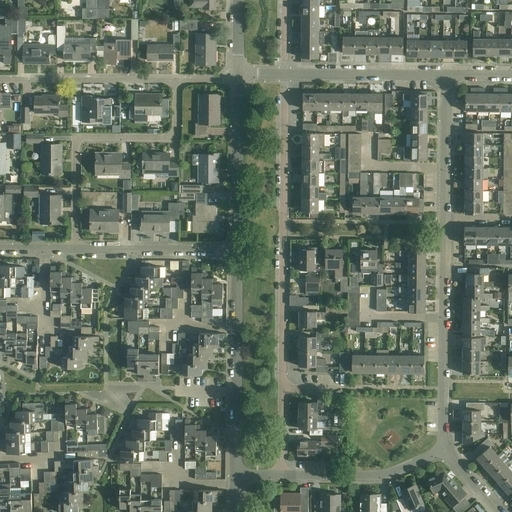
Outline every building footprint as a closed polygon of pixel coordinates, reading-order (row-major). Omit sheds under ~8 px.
[(28,7),(24,7),(23,0),(17,0),(18,7),(18,18),(28,18),(28,7)] [(86,0),(87,9),(83,9),(83,19),(97,19),(97,9),(98,9),(97,0),(86,0)] [(110,9),(106,9),(106,0),(98,0),(99,9),(98,9),(97,9),(97,19),(110,19),(110,9)] [(190,0),(190,7),(203,7),(203,10),(216,10),(216,0),(190,0)] [(319,19),(320,6),(301,5),(301,18),(319,19)] [(8,9),(0,8),(0,17),(8,18),(8,9)] [(319,32),(319,19),(301,18),(300,31),(319,32)] [(0,56),(3,56),(3,63),(11,63),(11,56),(11,55),(11,46),(11,34),(18,34),(18,19),(5,19),(5,24),(0,23),(0,56)] [(26,19),(18,19),(18,34),(18,52),(23,52),(23,63),(49,64),(50,57),(50,55),(50,53),(56,53),(56,35),(51,35),(49,37),(49,48),(24,48),(24,32),(26,32),(26,19)] [(198,30),(198,20),(181,19),(180,30),(198,30)] [(65,26),(57,26),(57,50),(64,50),(64,59),(91,60),(91,52),(96,52),(96,42),(96,38),(91,38),(65,38),(65,26)] [(319,45),(319,32),(300,31),(300,44),(319,45)] [(474,54),(487,55),(487,39),(480,39),(481,31),(474,31),(474,54)] [(343,54),(356,54),(356,32),(356,37),(344,37),(343,54)] [(356,32),(356,54),(368,54),(368,37),(367,37),(367,32),(356,32)] [(487,55),(499,55),(499,39),(493,39),(493,33),(487,33),(487,39),(487,55)] [(216,34),(206,34),(197,34),(197,65),(216,65),(216,34)] [(147,45),(147,50),(147,60),(173,60),(173,54),(179,54),(179,35),(174,35),(174,45),(147,45)] [(368,37),(368,54),(380,54),(380,37),(368,37)] [(380,37),(380,54),(392,54),(392,38),(380,37)] [(404,38),(392,38),(392,54),(404,54),(404,38)] [(499,55),(511,55),(511,39),(499,39),(499,55)] [(131,59),(131,49),(132,40),(116,40),(116,43),(104,43),(104,64),(123,65),(123,59),(131,59)] [(408,41),(408,57),(420,57),(420,41),(408,41)] [(420,57),(432,57),(432,41),(420,41),(420,57)] [(432,41),(432,57),(444,57),(444,41),(432,41)] [(444,57),(456,57),(456,41),(444,41),(444,57)] [(456,41),(456,57),(468,57),(468,42),(456,41)] [(319,58),(319,48),(319,45),(300,44),(300,58),(319,58)] [(501,111),(501,88),(501,87),(494,87),(494,93),(490,93),(489,111),(501,111)] [(511,111),(511,93),(508,93),(508,87),(501,87),(501,88),(501,111),(511,111)] [(466,111),(476,111),(478,111),(478,88),(471,88),(470,93),(466,93),(466,111)] [(478,111),(489,111),(489,93),(485,93),(485,88),(478,88),(478,111)] [(0,119),(0,108),(11,108),(11,106),(11,93),(1,93),(0,92),(0,119)] [(303,109),(313,109),(317,109),(317,93),(304,93),(303,109)] [(317,109),(322,109),(322,114),(330,115),(330,109),(330,93),(317,93),(317,109)] [(330,109),(343,109),(343,93),(330,93),(330,109)] [(349,116),(349,109),(356,109),(356,94),(343,93),(343,109),(343,116),(349,116)] [(147,94),(136,94),(136,121),(147,121),(161,121),(161,114),(162,114),(162,97),(147,97),(147,94)] [(356,109),(369,109),(369,94),(356,94),(356,109)] [(375,131),(376,121),(376,114),(382,114),(382,109),(382,94),(369,94),(369,109),(369,118),(369,131),(375,131)] [(403,101),(411,101),(411,108),(427,108),(428,94),(403,94),(403,101)] [(68,116),(68,106),(60,105),(60,104),(60,101),(60,95),(49,95),(49,96),(36,96),(35,112),(59,113),(59,116),(68,116)] [(97,123),(97,117),(103,117),(103,124),(112,124),(112,106),(111,106),(111,99),(92,98),(92,96),(83,95),(83,123),(97,123)] [(196,124),(196,136),(209,136),(209,124),(219,124),(219,95),(200,95),(200,124),(196,124)] [(427,108),(411,108),(411,121),(427,121),(427,108)] [(317,131),(330,131),(330,126),(330,121),(327,121),(327,126),(317,126),(317,131)] [(411,133),(427,134),(427,121),(411,121),(411,133)] [(303,123),(303,131),(317,131),(317,126),(317,123),(303,123)] [(20,148),(21,134),(8,133),(8,148),(20,148)] [(44,142),(44,134),(28,133),(28,142),(44,142)] [(325,134),(318,134),(318,133),(302,133),(302,146),(318,147),(325,147),(325,134)] [(427,134),(411,133),(411,146),(427,147),(427,134)] [(483,133),(466,133),(465,145),(483,145),(483,133)] [(62,144),(52,144),(43,144),(43,173),(58,173),(59,157),(62,157),(62,144)] [(465,156),(483,156),(483,145),(465,145),(465,156)] [(318,154),(318,147),(302,146),(302,159),(325,160),(331,160),(331,154),(318,154)] [(427,159),(427,147),(411,146),(404,146),(404,159),(427,159)] [(122,177),(130,177),(130,164),(122,164),(122,154),(97,153),(97,174),(122,174),(122,177)] [(219,153),(213,153),(213,155),(199,154),(199,155),(193,155),(193,165),(199,166),(199,173),(202,173),(202,181),(218,181),(219,153)] [(143,154),(143,158),(143,159),(142,159),(140,160),(138,162),(138,166),(139,167),(141,168),(143,169),(143,174),(156,174),(156,176),(179,176),(179,164),(170,164),(170,154),(143,154)] [(465,156),(465,167),(483,168),(483,156),(465,156)] [(325,173),(325,160),(302,159),(302,172),(318,173),(325,173)] [(465,167),(465,179),(483,179),(483,168),(465,167)] [(318,186),(318,173),(302,172),(302,185),(318,186)] [(367,172),(361,172),(348,172),(348,178),(360,178),(360,197),(353,197),(353,202),(353,212),(367,213),(367,197),(367,172)] [(406,173),(400,173),(399,183),(399,188),(400,188),(400,197),(393,197),(393,213),(406,213),(406,173)] [(413,173),(406,173),(406,213),(419,213),(423,213),(423,198),(419,198),(419,193),(412,193),(412,187),(413,173)] [(465,179),(465,190),(483,190),(483,179),(465,179)] [(182,192),(197,192),(202,193),(202,185),(182,184),(182,192)] [(302,198),(327,198),(327,193),(318,193),(318,186),(302,185),(302,198)] [(40,195),(40,186),(26,186),(25,195),(40,195)] [(465,202),(483,202),(483,190),(465,190),(465,202)] [(12,210),(12,199),(12,195),(0,194),(0,219),(4,220),(4,209),(12,210)] [(62,195),(52,195),(41,195),(41,223),(61,223),(62,195)] [(367,197),(367,213),(380,213),(380,197),(367,197)] [(380,197),(380,213),(393,213),(393,197),(380,197)] [(323,217),(323,211),(318,211),(318,199),(327,200),(327,198),(302,198),(302,212),(309,212),(309,217),(323,217)] [(179,220),(180,210),(180,203),(170,202),(169,211),(143,211),(143,223),(141,223),(140,231),(170,231),(170,218),(179,218),(179,220)] [(206,203),(196,202),(196,222),(197,222),(196,232),(217,232),(218,221),(216,221),(217,205),(206,205),(206,203)] [(465,213),(483,213),(483,202),(465,202),(465,213)] [(119,231),(119,221),(119,210),(91,210),(91,229),(105,229),(105,231),(119,231)] [(465,244),(476,244),(476,227),(465,227),(465,244)] [(476,227),(476,244),(488,244),(488,227),(476,227)] [(488,244),(499,244),(499,227),(488,227),(488,244)] [(499,244),(510,245),(510,227),(499,227),(499,244)] [(314,250),(300,250),(300,269),(308,269),(308,276),(306,276),(306,287),(316,288),(320,288),(320,276),(320,261),(314,261),(314,259),(314,250)] [(359,292),(359,286),(348,286),(348,277),(341,277),(342,250),(326,250),(326,268),(335,268),(335,278),(336,278),(336,282),(341,282),(340,292),(348,292),(359,292)] [(376,250),(361,250),(361,267),(362,267),(362,274),(371,274),(371,285),(381,285),(382,264),(376,264),(376,250)] [(408,263),(425,263),(425,251),(399,251),(399,256),(408,256),(408,263)] [(425,275),(425,263),(408,263),(399,263),(399,268),(403,268),(403,275),(408,275),(425,275)] [(0,276),(16,277),(16,266),(0,265),(0,276)] [(33,266),(32,276),(33,276),(33,277),(35,277),(34,287),(40,287),(40,281),(40,277),(40,266),(33,266)] [(52,290),(62,290),(62,271),(55,271),(55,266),(51,266),(52,290)] [(136,277),(155,278),(161,278),(161,267),(142,267),(142,274),(136,274),(136,277)] [(192,292),(203,292),(203,273),(196,273),(196,268),(192,268),(192,292)] [(483,286),(483,287),(492,287),(492,282),(483,282),(483,275),(488,275),(488,268),(470,268),(470,274),(466,274),(466,286),(483,286)] [(62,271),(62,290),(62,296),(72,296),(72,277),(66,277),(66,271),(62,271)] [(203,297),(213,297),(213,279),(206,278),(207,273),(203,273),(203,292),(203,297)] [(425,287),(425,275),(408,275),(403,275),(399,275),(399,280),(403,280),(403,287),(408,287),(425,287)] [(0,286),(5,287),(11,287),(16,287),(16,277),(0,276),(0,286)] [(72,277),(72,296),(72,306),(82,306),(82,301),(82,283),(76,283),(76,277),(72,277)] [(130,284),(130,288),(150,288),(155,288),(155,278),(136,277),(136,284),(130,284)] [(217,279),(213,279),(213,297),(213,303),(223,303),(224,283),(217,283),(217,279)] [(86,283),(82,283),(82,301),(82,306),(82,307),(93,307),(93,302),(93,288),(86,288),(86,283)] [(483,286),(466,286),(466,298),(480,298),(480,299),(492,299),(492,294),(483,294),(483,287),(483,286)] [(408,299),(425,299),(425,287),(408,287),(403,287),(399,287),(399,292),(408,292),(408,299)] [(125,294),(125,298),(145,298),(150,298),(150,288),(130,288),(130,294),(125,294)] [(298,296),(290,296),(290,305),(308,306),(308,298),(298,297),(298,296)] [(120,305),(120,308),(145,308),(145,298),(125,298),(125,305),(120,305)] [(480,310),(480,311),(489,311),(489,306),(480,306),(480,299),(480,298),(466,298),(463,298),(463,310),(480,310)] [(385,299),(375,299),(376,312),(385,312),(385,299)] [(424,312),(425,299),(408,299),(399,299),(399,300),(389,299),(389,305),(400,305),(400,304),(408,304),(408,312),(424,312)] [(145,308),(120,308),(120,313),(125,313),(125,319),(144,319),(145,308)] [(480,310),(463,310),(459,310),(459,318),(463,318),(462,322),(479,322),(479,323),(489,323),(489,318),(479,318),(480,311),(480,310)] [(323,312),(309,311),(299,311),(298,325),(315,325),(315,319),(323,319),(323,312)] [(489,335),(489,330),(479,329),(479,323),(479,322),(462,322),(462,335),(489,335)] [(298,351),(316,352),(316,344),(322,344),(322,338),(327,338),(327,332),(316,332),(316,337),(299,337),(298,351)] [(200,344),(219,344),(219,337),(225,337),(225,333),(201,333),(200,344)] [(17,334),(7,334),(7,352),(13,352),(14,358),(17,358),(17,339),(17,334)] [(74,336),(74,346),(74,347),(94,347),(94,340),(99,340),(99,336),(74,336)] [(462,349),(484,349),(484,345),(487,345),(487,338),(480,338),(480,337),(462,337),(462,349)] [(28,339),(17,339),(17,358),(24,358),(24,363),(28,363),(28,345),(28,339)] [(219,344),(200,344),(195,344),(195,354),(214,354),(214,347),(219,347),(219,344)] [(38,345),(28,345),(28,363),(34,363),(34,369),(38,369),(38,345)] [(94,347),(74,347),(69,347),(69,357),(88,357),(88,351),(94,351),(94,347)] [(139,374),(139,354),(139,349),(128,349),(128,368),(135,368),(135,373),(139,374)] [(462,361),(480,361),(480,350),(484,350),(484,349),(462,349),(462,361)] [(327,372),(327,365),(326,365),(326,359),(316,359),(316,352),(298,351),(298,366),(316,366),(316,372),(327,372)] [(496,358),(496,362),(501,362),(501,361),(505,361),(505,353),(501,353),(501,358),(496,358)] [(149,379),(149,354),(139,354),(139,374),(145,374),(145,379),(149,379)] [(149,354),(149,379),(153,379),(153,373),(160,374),(160,354),(149,354)] [(190,364),(208,364),(208,358),(214,358),(214,354),(195,354),(190,354),(190,364)] [(352,372),(364,372),(364,355),(352,355),(352,372)] [(364,355),(364,372),(376,373),(376,355),(364,355)] [(376,355),(376,373),(388,373),(388,355),(376,355)] [(388,373),(400,373),(400,356),(388,355),(388,373)] [(400,373),(411,373),(412,356),(400,356),(400,373)] [(424,373),(424,356),(412,356),(411,373),(424,373)] [(63,357),(63,358),(63,368),(83,368),(83,361),(88,361),(88,357),(69,357),(63,357)] [(480,373),(480,364),(480,361),(462,361),(462,373),(480,373)] [(208,364),(190,364),(184,364),(183,375),(203,375),(203,368),(208,368),(208,364)] [(298,401),(298,415),(317,415),(317,402),(321,402),(321,395),(316,395),(316,402),(298,401)] [(70,399),(66,399),(67,423),(78,423),(77,404),(70,404),(70,399)] [(12,418),(12,423),(31,422),(36,422),(36,411),(41,411),(41,403),(23,403),(23,411),(17,412),(17,418),(12,418)] [(462,422),(480,423),(480,411),(484,411),(484,403),(472,403),(472,404),(465,404),(465,411),(462,411),(462,422)] [(77,404),(78,423),(78,428),(88,428),(88,409),(81,409),(81,404),(77,404)] [(91,409),(88,409),(88,428),(88,433),(99,433),(98,414),(92,414),(91,409)] [(162,430),(162,419),(162,413),(150,413),(150,419),(138,419),(138,426),(132,426),(132,430),(151,430),(162,430)] [(298,428),(306,428),(325,428),(325,415),(317,415),(298,415),(298,428)] [(499,415),(499,423),(502,423),(507,423),(507,415),(499,415)] [(346,416),(338,416),(338,423),(338,424),(346,424),(346,416)] [(186,444),(196,444),(197,444),(197,424),(190,424),(190,419),(186,419),(186,444)] [(7,429),(7,433),(26,433),(31,432),(31,422),(12,423),(12,429),(7,429)] [(463,444),(472,441),(483,437),(483,434),(481,430),(479,430),(480,423),(462,422),(462,435),(463,435),(463,444)] [(207,448),(207,430),(200,430),(200,424),(197,424),(197,444),(197,448),(207,448)] [(127,440),(146,440),(151,440),(151,430),(132,430),(132,436),(127,436),(127,440)] [(207,430),(207,448),(207,455),(217,455),(217,435),(211,435),(211,430),(207,430)] [(2,440),(2,444),(26,443),(26,433),(7,433),(7,440),(2,440)] [(337,446),(337,436),(322,436),(321,445),(337,446)] [(476,458),(484,467),(498,455),(490,446),(493,444),(487,437),(478,446),(479,447),(475,451),(478,456),(476,458)] [(146,450),(146,440),(127,440),(127,447),(121,447),(121,451),(140,450),(146,450)] [(315,454),(315,445),(315,440),(297,440),(297,454),(315,454)] [(27,453),(26,443),(2,444),(2,447),(7,447),(8,454),(27,453)] [(140,461),(140,451),(140,450),(121,451),(121,457),(115,457),(115,461),(140,461)] [(504,462),(498,455),(484,467),(490,474),(504,462)] [(93,467),(93,460),(74,461),(74,471),(99,470),(99,467),(93,467)] [(490,474),(499,484),(511,472),(511,471),(504,462),(490,474)] [(99,470),(74,471),(74,482),(94,481),(94,474),(99,474),(99,470)] [(47,492),(47,493),(53,493),(52,483),(52,482),(51,482),(50,472),(44,472),(45,482),(45,492),(47,492)] [(427,479),(431,489),(433,493),(440,490),(447,498),(446,499),(451,505),(465,493),(459,487),(458,488),(444,472),(427,479)] [(511,472),(499,484),(508,494),(511,490),(511,472)] [(70,482),(70,492),(89,491),(89,485),(94,484),(94,481),(74,482),(70,482)] [(42,503),(48,503),(47,493),(47,492),(45,492),(45,482),(39,482),(40,494),(40,503),(42,503)] [(12,511),(11,494),(11,489),(11,483),(1,484),(2,508),(9,508),(8,511),(12,511)] [(398,502),(393,504),(393,511),(401,509),(402,511),(421,511),(426,510),(422,503),(419,494),(415,485),(401,491),(404,497),(397,500),(398,502)] [(131,511),(131,494),(131,489),(121,489),(121,496),(117,496),(117,507),(121,507),(121,508),(128,508),(127,511),(131,511)] [(199,501),(218,501),(218,494),(224,494),(224,490),(199,490),(199,501)] [(64,492),(65,502),(84,502),(84,495),(89,495),(89,491),(70,492),(64,492)] [(301,494),(281,494),(281,492),(280,492),(280,498),(273,498),(273,511),(307,511),(308,497),(301,497),(301,494)] [(22,511),(22,493),(11,494),(12,511),(22,511)] [(33,511),(32,493),(22,493),(22,511),(33,511)] [(35,503),(35,511),(42,511),(42,503),(40,503),(40,494),(34,494),(35,503)] [(141,511),(141,500),(141,494),(131,494),(131,511),(141,511)] [(339,511),(340,504),(340,494),(320,494),(320,509),(314,509),(313,511),(339,511)] [(359,511),(385,511),(386,503),(379,503),(379,494),(360,494),(359,511)] [(152,511),(152,500),(141,500),(141,511),(152,511)] [(152,500),(152,511),(162,511),(163,500),(152,500)] [(194,511),(212,511),(212,504),(218,504),(218,501),(199,501),(194,501),(194,511)] [(59,502),(59,503),(59,511),(78,511),(78,505),(84,505),(84,502),(65,502),(59,502)]
